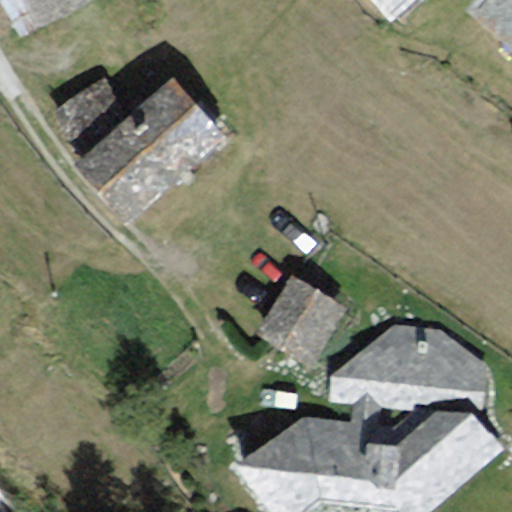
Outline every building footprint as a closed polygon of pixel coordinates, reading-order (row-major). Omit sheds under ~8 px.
[(76,0),(8,0),(24,28),(76,0)] [(417,0),(377,0),(395,19),(417,0)] [(511,0),(481,0),(475,7),(511,38),(511,0)] [(131,118),(80,155),(129,223),(236,133),(185,73),(131,118)] [(51,111),(80,155),(131,118),(106,75),(51,111)] [(342,310),(289,278),(254,335),(307,367),(342,310)] [(400,327),(333,380),(332,421),(304,421),(228,470),(263,511),(310,511),(317,506),(387,511),(435,511),(511,451),(511,448),(492,422),(500,364),(441,327),(400,327)]
